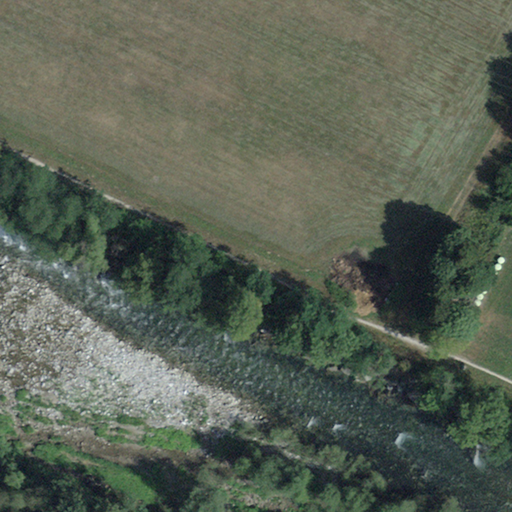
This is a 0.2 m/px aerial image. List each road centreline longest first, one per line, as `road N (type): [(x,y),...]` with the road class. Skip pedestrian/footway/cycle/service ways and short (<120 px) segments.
road 1 (track): [(0,148),(393,336)]
road 2 (track): [(393,336),(511,135)]
road 3 (track): [(393,336),(511,385)]
